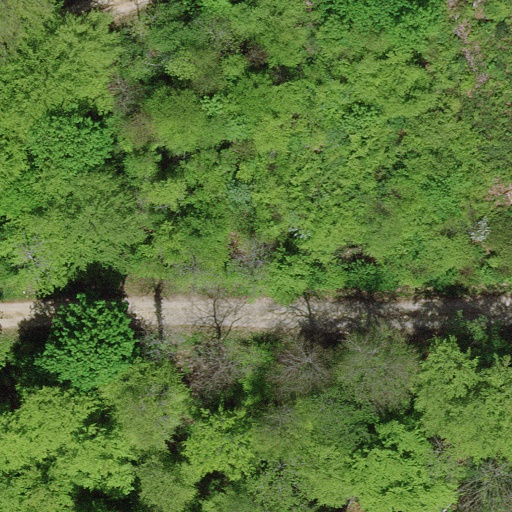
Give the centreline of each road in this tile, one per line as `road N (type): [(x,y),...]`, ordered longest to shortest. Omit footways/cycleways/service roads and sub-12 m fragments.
road 1 (track): [(511,308),(0,313)]
road 2 (track): [(0,40),(117,0)]
